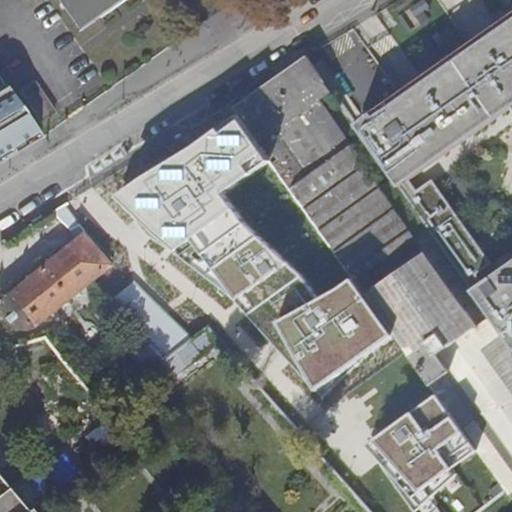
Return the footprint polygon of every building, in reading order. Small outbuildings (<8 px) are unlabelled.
[(56,0),(82,33),(127,0),(56,0)] [(511,19),(360,129),(473,291),(475,294),(511,346),(511,267),(498,277),(432,183),(418,191),(414,184),(511,111),(511,19)] [(333,91),(311,56),(234,108),(241,118),(272,162),(284,179),(359,284),(397,338),(439,397),(480,455),(506,491),(511,498),(511,346),(475,294),(473,291),(459,301),(319,101),(333,91)] [(33,82),(19,92),(43,126),(57,117),(33,82)] [(6,85),(5,86),(0,89),(0,166),(18,156),(15,151),(40,135),(6,85)] [(272,162),(241,118),(118,199),(157,241),(244,308),(313,400),(397,338),(359,284),(321,301),(303,274),(250,229),(223,197),(272,162)] [(63,252),(89,282),(109,267),(89,241),(88,244),(83,237),(86,235),(79,223),(73,229),(57,216),(57,210),(40,220),(51,237),(63,252)] [(51,237),(40,220),(24,230),(36,247),(51,237)] [(31,329),(89,282),(63,252),(5,298),(3,304),(3,310),(5,319),(11,326),(18,331),(25,331),(31,329)] [(212,326),(162,355),(173,374),(223,344),(212,326)] [(162,362),(142,340),(128,352),(148,375),(162,362)] [(480,455),(439,397),(368,450),(417,511),(456,477),(452,473),(480,455)] [(7,468),(0,473),(0,475),(8,487),(17,480),(7,468)] [(60,468),(19,499),(28,511),(68,480),(60,468)] [(0,475),(0,511),(29,511),(28,511),(19,499),(8,487),(0,475)]
